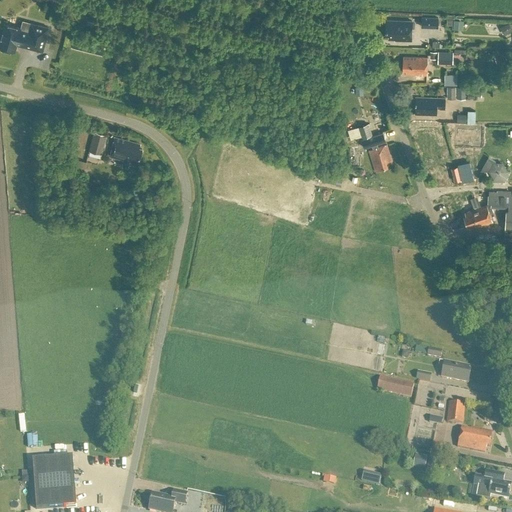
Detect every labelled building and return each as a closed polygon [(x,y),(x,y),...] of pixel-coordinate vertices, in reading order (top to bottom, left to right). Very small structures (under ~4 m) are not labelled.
[(438,17),(422,16),(422,27),(438,28),(438,17)] [(455,28),(465,28),(465,19),(455,19),(455,28)] [(411,40),(411,21),(386,20),(386,35),(389,35),(389,39),(395,39),(395,40),(411,40)] [(0,47),(15,51),(17,44),(32,49),(33,47),(43,50),(49,27),(32,23),(29,31),(21,29),(21,28),(4,23),(0,40),(0,47)] [(503,35),(511,30),(511,28),(509,23),(499,27),(503,35)] [(453,52),(439,52),(438,63),(453,64),(453,52)] [(496,64),(507,60),(504,52),(494,56),(496,64)] [(427,75),(428,57),(403,56),(402,70),(405,70),(405,74),(417,74),(417,75),(427,75)] [(445,75),(445,85),(457,86),(457,76),(445,75)] [(447,87),(447,98),(456,98),(456,87),(447,87)] [(466,87),(457,87),(457,99),(466,99),(466,87)] [(485,96),(486,88),(477,87),(476,95),(485,96)] [(445,99),(437,98),(415,97),(415,114),(437,115),(437,110),(445,110),(445,99)] [(467,123),(475,123),(475,111),(467,110),(467,114),(467,123)] [(467,123),(467,114),(457,114),(457,122),(467,123)] [(369,124),(359,127),(362,139),(372,135),(369,124)] [(93,133),(88,152),(101,155),(106,136),(93,133)] [(383,134),(361,141),(364,149),(371,147),(372,150),(369,151),(375,171),(387,167),(386,165),(392,163),(386,146),(378,148),(377,145),(385,142),(383,134)] [(138,166),(142,149),(139,148),(140,144),(115,137),(110,156),(124,160),(124,162),(138,166)] [(76,169),(84,171),(86,161),(71,158),(69,167),(66,176),(74,178),(76,169)] [(492,181),(504,181),(510,171),(506,171),(502,164),(494,164),(495,162),(489,158),(481,171),(490,171),(494,178),(492,181)] [(466,166),(460,167),(464,182),(470,180),(466,166)] [(466,216),(464,216),(467,226),(468,226),(469,229),(484,224),(484,225),(493,222),(490,214),(493,212),(491,208),(509,209),(509,211),(506,211),(505,229),(511,229),(511,191),(497,191),(497,196),(494,196),(494,192),(493,192),(493,193),(489,193),(489,200),(492,200),(491,204),(487,205),(486,205),(464,212),(466,216)] [(37,213),(39,203),(33,202),(31,212),(37,213)] [(442,352),(428,350),(416,348),(415,353),(423,355),(422,356),(427,356),(427,357),(441,359),(442,352)] [(468,384),(470,371),(469,371),(470,367),(444,362),(441,379),(468,384)] [(430,384),(431,376),(418,373),(416,381),(430,384)] [(411,399),(414,386),(380,379),(377,391),(411,399)] [(463,424),(464,405),(449,403),(447,423),(463,424)] [(443,420),(430,417),(429,424),(442,427),(443,420)] [(471,430),(461,429),(457,448),(485,454),(486,448),(489,448),(492,433),(471,429),(471,430)] [(443,452),(444,445),(433,443),(432,450),(443,452)] [(427,457),(415,455),(413,467),(424,470),(427,457)] [(437,457),(430,456),(426,471),(434,472),(437,457)] [(76,496),(73,458),(33,461),(36,511),(64,509),(76,508),(75,496),(76,496)] [(508,500),(511,485),(503,484),(505,476),(486,472),(485,479),(475,477),(474,486),(478,487),(476,498),(490,501),(491,496),(508,500)] [(363,476),(362,482),(379,486),(381,476),(375,475),(374,478),(363,476)] [(185,506),(187,495),(174,492),(172,499),(153,494),(149,511),(153,511),(173,511),(175,504),(185,506)]
